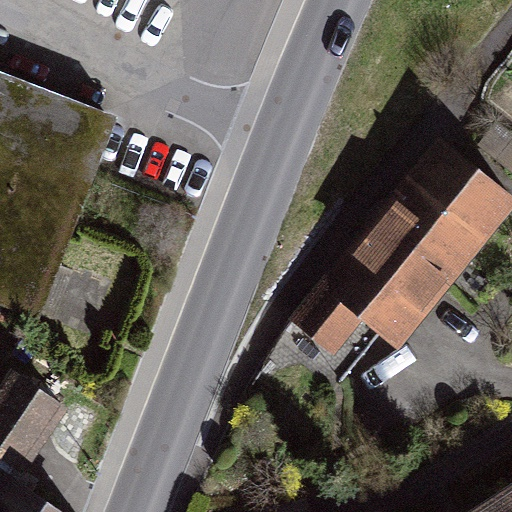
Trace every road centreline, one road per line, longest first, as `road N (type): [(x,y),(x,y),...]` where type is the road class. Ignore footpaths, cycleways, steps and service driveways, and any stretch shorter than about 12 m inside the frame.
road 1 (tertiary): [(137,511),(281,123)]
road 2 (residential): [(281,123),(116,64),(0,5)]
road 3 (tertiary): [(281,123),(338,0)]
